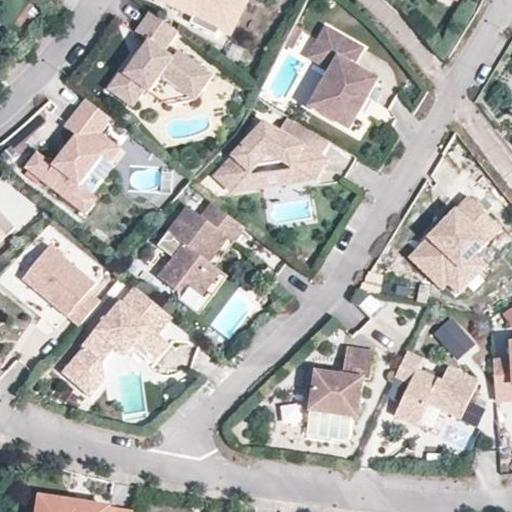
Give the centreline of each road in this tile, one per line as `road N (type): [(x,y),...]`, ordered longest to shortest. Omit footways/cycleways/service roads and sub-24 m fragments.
road 1 (residential): [(502,0),(338,283),(166,467)]
road 2 (residential): [(511,502),(427,501),(166,467)]
road 3 (residential): [(166,467),(32,434),(0,414)]
road 4 (residential): [(0,113),(46,68),(95,0)]
